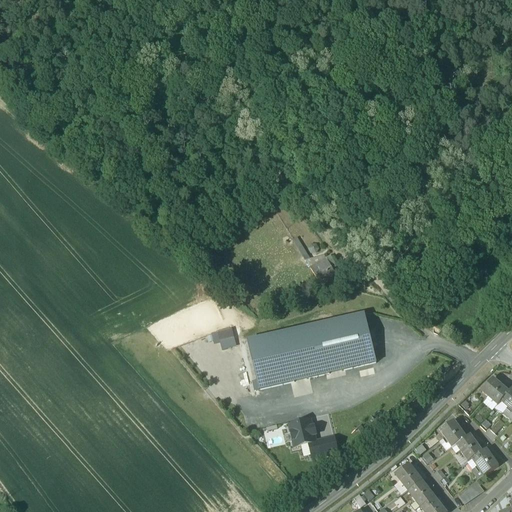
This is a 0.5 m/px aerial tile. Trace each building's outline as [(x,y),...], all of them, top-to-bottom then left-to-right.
[(337,269),(330,259),(326,261),(333,272),(337,269)] [(333,272),(326,261),(310,271),(321,289),(326,286),(329,290),(334,287),(332,283),(337,280),(333,272)] [(365,316),(247,344),(259,393),(377,365),(365,316)] [(210,335),(213,346),(220,344),(222,352),(237,348),(232,329),(210,335)] [(508,394),(492,380),(481,393),(497,407),(501,403),(508,394)] [(508,394),(501,403),(511,413),(511,391),(508,394)] [(465,440),(453,422),(439,432),(451,450),(456,447),(465,440)] [(311,424),(290,429),(295,450),(309,447),(313,463),(326,460),(322,444),(316,446),(314,439),(316,438),(314,430),(312,430),(311,424)] [(465,440),(456,447),(467,464),(471,461),(481,454),(469,437),(465,440)] [(334,441),(322,444),(326,460),(338,457),(334,441)] [(498,469),(485,451),(481,454),(471,461),(484,479),(498,469)] [(421,483),(409,466),(395,476),(408,493),(421,483)] [(434,500),(421,483),(408,493),(413,500),(420,510),(434,500)] [(483,493),(476,484),(472,487),(478,496),(483,493)] [(478,496),(472,487),(467,490),(474,499),(478,496)] [(474,499),(467,490),(463,493),(469,502),(474,499)] [(463,493),(458,496),(464,506),(469,502),(463,493)] [(366,506),(359,497),(354,501),(360,510),(366,506)] [(420,510),(413,500),(410,502),(414,507),(411,509),(413,511),(418,511),(421,510),(420,510)] [(443,511),(434,500),(420,510),(421,510),(421,511),(443,511)]
